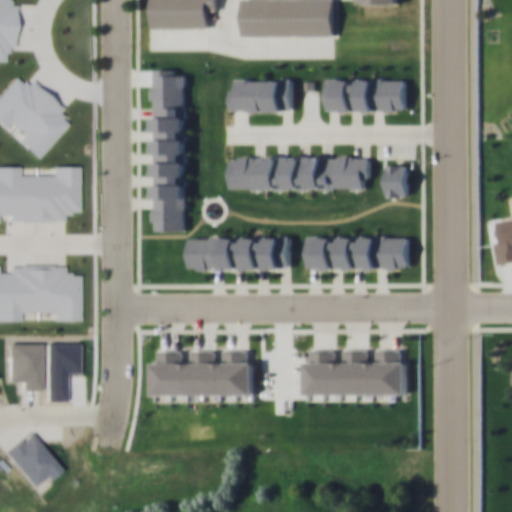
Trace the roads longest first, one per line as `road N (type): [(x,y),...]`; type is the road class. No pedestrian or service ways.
road 1 (residential): [(449,0),(452,511)]
road 2 (residential): [(117,0),(119,401),(110,451)]
road 3 (residential): [(119,305),(451,306)]
